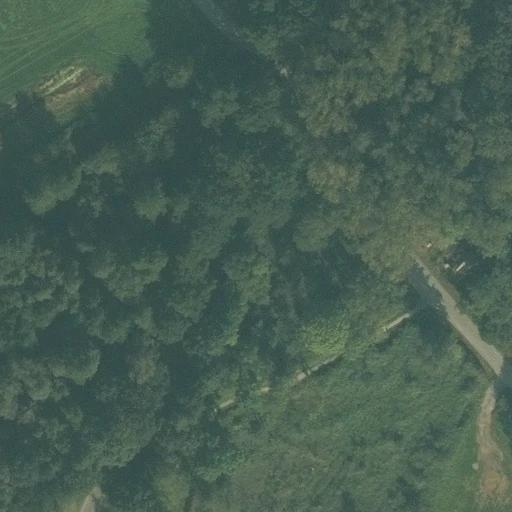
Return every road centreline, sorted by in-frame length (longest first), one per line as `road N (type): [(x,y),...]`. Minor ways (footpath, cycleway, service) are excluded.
road 1 (track): [(291,60),(82,511)]
road 2 (unclassified): [(511,379),(291,118),(271,108)]
